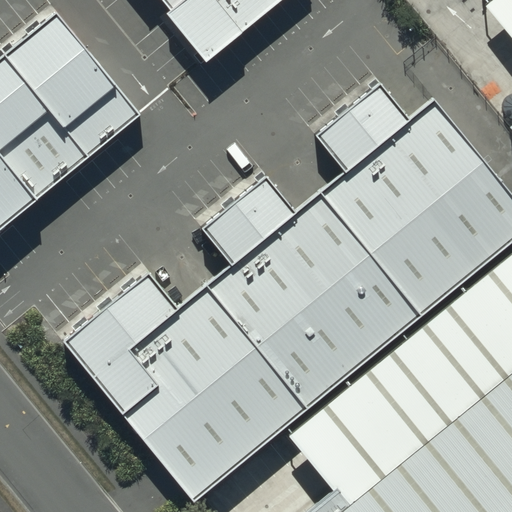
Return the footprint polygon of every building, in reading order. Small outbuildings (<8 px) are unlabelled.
[(146,0),(149,2),(151,0),(154,0),(172,21),(167,25),(208,75),(244,45),(243,43),(295,0),(146,0)] [(511,143),(511,0),(484,0),(511,33),(511,78),(480,105),(511,143)] [(59,26),(0,73),(0,245),(41,212),(39,210),(142,125),(118,95),(116,96),(59,26)] [(202,239),(233,277),(179,320),(150,283),(65,352),(194,511),(196,511),(511,256),(511,197),(436,104),(408,126),(382,93),(317,145),(348,183),(298,224),(268,186),(202,239)] [(511,511),(511,259),(293,439),(340,495),(319,511),(511,511)]
